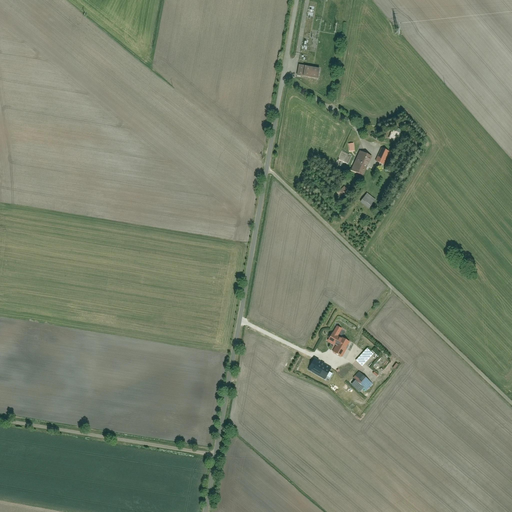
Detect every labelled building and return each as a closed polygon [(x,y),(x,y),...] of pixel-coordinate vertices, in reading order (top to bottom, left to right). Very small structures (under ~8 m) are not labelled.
[(302,65),(299,77),(321,81),(324,69),(302,65)] [(376,162),(384,165),(389,153),(381,149),(376,162)] [(352,171),(364,177),(372,157),(360,152),(352,171)] [(344,186),(338,193),(343,197),(349,191),(344,186)] [(366,194),(359,204),(368,210),(375,201),(366,194)] [(333,353),(342,358),(350,344),(341,339),(341,340),(337,338),(341,331),(337,329),(333,336),(332,335),(327,343),(336,348),(333,353)] [(366,349),(355,362),(362,368),(373,355),(366,349)] [(315,359),(308,370),(324,380),(331,369),(315,359)] [(360,372),(353,379),(366,391),(373,384),(360,372)]
